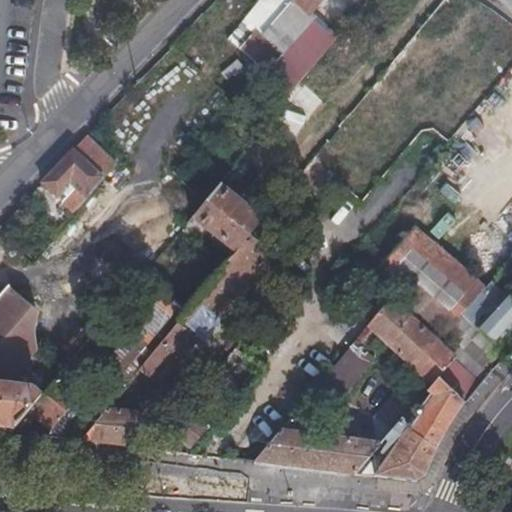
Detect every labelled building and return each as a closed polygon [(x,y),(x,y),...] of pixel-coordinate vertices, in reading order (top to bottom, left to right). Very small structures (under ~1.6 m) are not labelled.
[(255,0),(226,42),(319,106),(357,52),(310,20),(324,0),(255,0)] [(369,0),(370,0),(382,10),(390,0),(400,0),(405,4),(408,0),(369,0)] [(438,0),(370,84),(446,145),(511,64),(511,50),(491,33),(466,63),(440,41),(464,11),(450,0),(438,0)] [(136,85),(95,130),(122,155),(164,110),(136,85)] [(34,185),(68,217),(104,178),(69,146),(34,185)] [(185,221),(231,256),(206,289),(229,307),(270,254),(260,246),(273,230),(214,184),(185,221)] [(451,319),(481,283),(412,225),(382,261),(451,319)] [(0,432),(6,433),(29,406),(28,417),(46,432),(64,411),(65,400),(47,385),(33,401),(9,381),(31,354),(35,314),(1,286),(0,287),(0,432)] [(473,331),(492,347),(511,323),(511,305),(502,297),(473,331)] [(365,461),(397,489),(486,385),(387,299),(363,326),(431,385),(365,461)] [(38,335),(69,362),(94,332),(63,306),(38,335)] [(341,399),(376,354),(354,338),(320,383),(341,399)] [(88,445),(123,445),(122,413),(88,413),(88,445)] [(261,468),(361,478),(365,440),(265,429),(261,468)]
